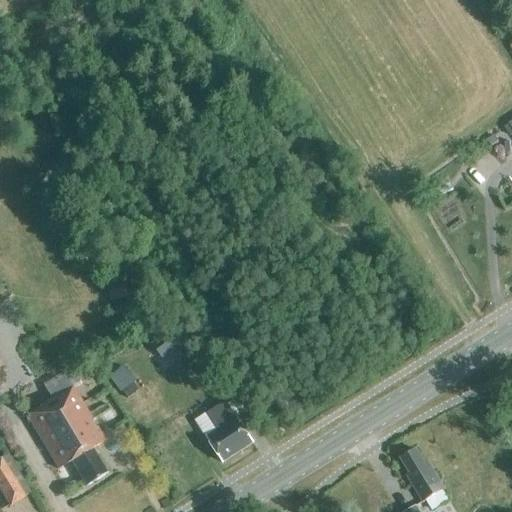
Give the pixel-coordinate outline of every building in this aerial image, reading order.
[(162,360),(185,344),(174,329),(151,345),(162,360)] [(133,384),(122,392),(127,398),(137,390),(133,384)] [(85,490),(106,478),(90,453),(103,445),(70,391),(36,412),(38,415),(26,423),(57,473),(70,465),(85,490)] [(220,430),(208,439),(224,464),(254,444),(237,419),(225,401),(208,413),(220,430)] [(174,422),(191,448),(211,435),(193,409),(174,422)] [(425,501),(446,489),(428,461),(425,463),(416,448),(402,457),(411,472),(408,474),(425,501)] [(0,494),(7,507),(20,499),(0,464),(0,494)]
